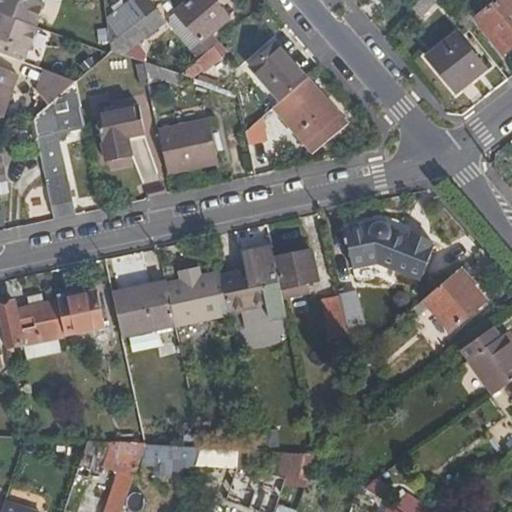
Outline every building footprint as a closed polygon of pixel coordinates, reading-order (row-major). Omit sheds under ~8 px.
[(35,27),(44,4),(34,0),(0,0),(0,13),(31,25),(35,27)] [(95,0),(97,10),(105,8),(104,0),(95,0)] [(148,0),(130,0),(107,18),(111,42),(155,9),(148,0)] [(229,19),(212,0),(191,0),(177,12),(202,42),(212,33),(229,19)] [(423,19),(439,0),(420,0),(412,10),(423,19)] [(511,0),(501,0),(477,20),(505,55),(511,49),(511,0)] [(166,22),(155,9),(111,42),(111,46),(112,52),(123,55),(139,43),(166,22)] [(202,42),(177,12),(171,17),(170,28),(199,61),(215,47),(220,43),(212,33),(202,42)] [(0,13),(0,53),(17,60),(31,25),(0,13)] [(457,37),(429,60),(456,93),(484,70),(457,37)] [(139,43),(123,55),(143,62),(144,62),(147,54),(139,43)] [(229,52),(220,43),(215,47),(224,58),(229,52)] [(252,67),(281,101),(306,78),(277,45),(252,67)] [(207,74),(225,58),(224,58),(215,47),(199,61),(197,63),(205,71),(207,74)] [(135,66),(136,82),(170,80),(168,63),(135,66)] [(197,63),(182,75),(195,80),(205,71),(197,63)] [(20,75),(0,67),(0,117),(4,119),(20,75)] [(76,83),(44,71),(37,92),(49,105),(76,83)] [(346,123),(306,78),(281,101),(273,108),(306,145),(315,137),(322,145),(346,123)] [(68,131),(85,127),(76,83),(49,105),(32,120),(36,139),(68,131)] [(139,106),(97,114),(106,160),(132,155),(128,137),(144,133),(139,106)] [(278,150),(269,111),(246,132),(250,156),(278,150)] [(168,175),(186,171),(184,163),(217,155),(210,121),(158,132),(168,175)] [(45,177),(66,173),(58,140),(65,138),(68,131),(36,139),(45,177)] [(184,163),(186,171),(219,164),(217,155),(184,163)] [(66,173),(45,177),(54,219),(75,215),(66,173)] [(370,229),(369,224),(344,229),(353,269),(378,264),(420,280),(433,246),(430,245),(431,241),(410,234),(409,237),(380,226),(379,226),(377,226),(375,226),(374,226),(372,227),(371,228),(370,229)] [(267,306),(270,321),(287,317),(283,301),(274,260),(272,249),(243,256),(246,272),(221,277),(229,315),(267,306)] [(311,251),(274,260),(283,301),(312,294),(309,282),(318,280),(311,251)] [(486,301),(459,269),(409,312),(416,320),(429,309),(449,332),(486,301)] [(181,276),(183,284),(199,281),(197,273),(181,276)] [(213,278),(222,318),(230,316),(229,315),(221,277),(221,276),(213,278)] [(183,284),(167,288),(176,327),(176,328),(222,318),(213,278),(199,281),(183,284)] [(122,338),(176,327),(167,288),(166,284),(112,295),(122,338)] [(354,292),(339,295),(347,328),(361,324),(354,292)] [(42,294),(27,296),(30,308),(44,304),(42,294)] [(97,294),(57,302),(65,336),(104,327),(97,294)] [(333,340),(349,336),(347,328),(339,295),(324,299),(333,340)] [(14,301),(0,304),(0,319),(7,351),(25,347),(59,339),(61,338),(54,302),(44,304),(30,308),(17,311),(14,301)] [(495,327),(461,352),(493,396),(511,382),(511,336),(508,331),(502,336),(495,327)] [(25,347),(27,360),(62,353),(59,339),(25,347)] [(183,469),(195,469),(195,468),(201,449),(145,446),(138,465),(153,466),(164,467),(183,469)] [(214,474),(207,498),(250,511),(275,511),(286,482),(257,472),(263,452),(259,452),(201,449),(195,468),(214,474)] [(153,466),(152,477),(164,478),(164,467),(153,466)] [(164,467),(164,478),(183,479),(183,469),(164,467)]
